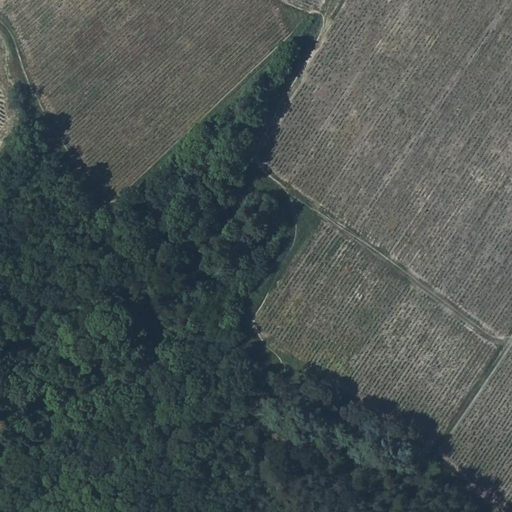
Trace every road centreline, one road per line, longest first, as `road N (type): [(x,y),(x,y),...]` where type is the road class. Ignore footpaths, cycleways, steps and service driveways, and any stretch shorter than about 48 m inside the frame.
road 1 (track): [(305,19),(241,106),(143,195),(117,204),(99,199),(83,175),(0,21)]
road 2 (track): [(508,347),(311,208),(255,161),(253,147)]
road 3 (track): [(332,0),(309,59),(241,167)]
road 4 (track): [(511,341),(429,460)]
